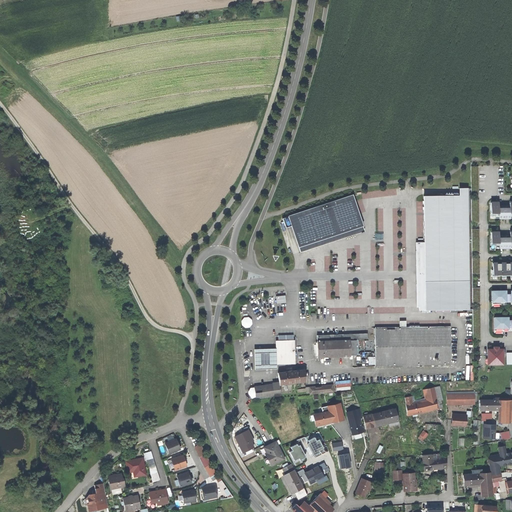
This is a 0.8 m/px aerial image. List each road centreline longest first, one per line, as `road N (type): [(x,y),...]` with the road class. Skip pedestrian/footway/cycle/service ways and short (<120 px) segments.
road 1 (track): [(182,421),(197,317),(184,262),(243,178),(294,0)]
road 2 (track): [(194,337),(146,315),(111,253),(0,103)]
road 3 (track): [(263,214),(350,186),(444,175),(474,157),(511,161)]
road 4 (track): [(263,214),(327,0)]
road 5 (primary): [(244,208),(285,116),(310,0)]
road 6 (residential): [(209,413),(115,452),(59,511)]
road 7 (residential): [(347,502),(444,497),(447,422)]
